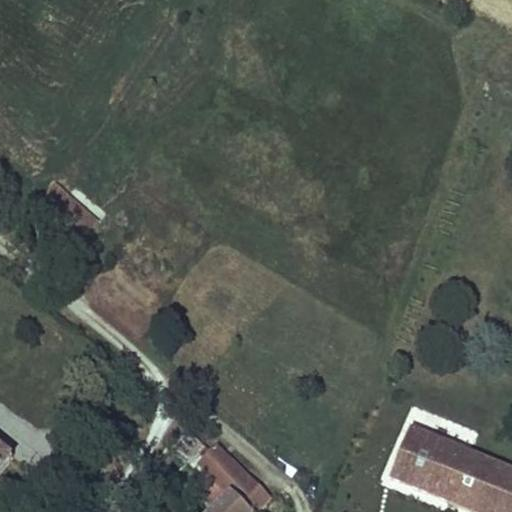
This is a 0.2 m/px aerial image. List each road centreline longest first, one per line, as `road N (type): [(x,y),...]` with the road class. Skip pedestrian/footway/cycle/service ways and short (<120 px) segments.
road 1 (residential): [(0,237),(246,448),(289,488),(299,511)]
road 2 (track): [(159,376),(34,447),(0,416)]
